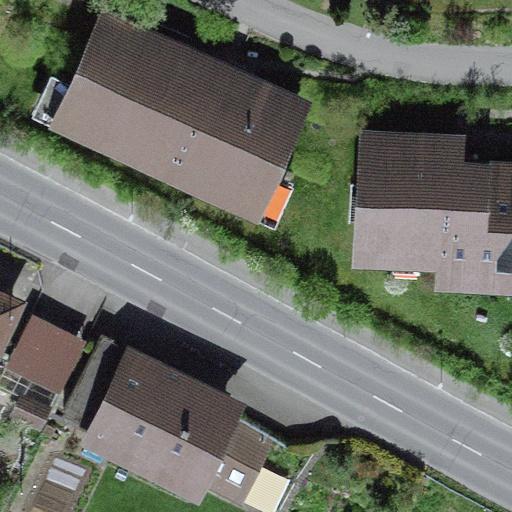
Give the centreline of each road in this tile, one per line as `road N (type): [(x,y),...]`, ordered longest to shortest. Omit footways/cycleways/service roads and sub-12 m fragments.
road 1 (secondary): [(511,471),(0,198)]
road 2 (residential): [(240,0),(407,61),(511,69)]
